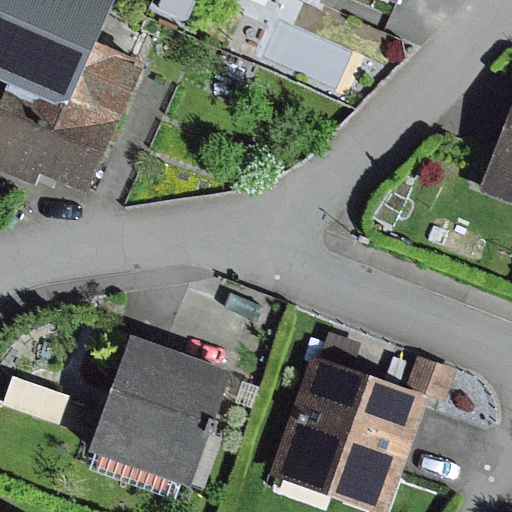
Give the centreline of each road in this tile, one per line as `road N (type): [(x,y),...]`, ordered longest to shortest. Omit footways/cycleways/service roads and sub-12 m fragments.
road 1 (residential): [(509,0),(378,151),(265,229)]
road 2 (residential): [(511,347),(292,258),(265,229)]
road 3 (residential): [(265,229),(26,258),(0,271)]
